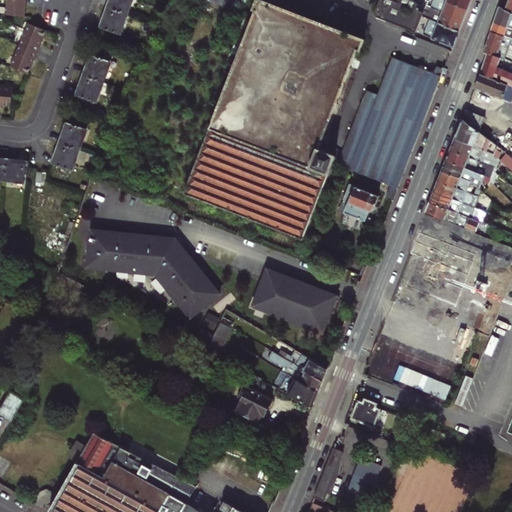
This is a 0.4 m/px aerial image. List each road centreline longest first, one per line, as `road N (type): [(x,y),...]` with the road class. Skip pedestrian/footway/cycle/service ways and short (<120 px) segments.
road 1 (tertiary): [(490,0),(289,511)]
road 2 (residential): [(0,132),(39,127),(79,1)]
